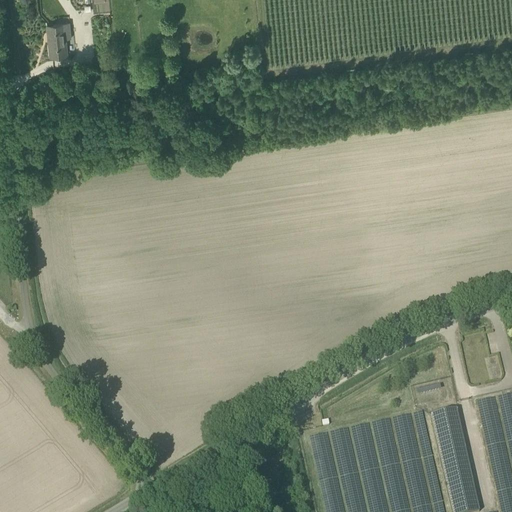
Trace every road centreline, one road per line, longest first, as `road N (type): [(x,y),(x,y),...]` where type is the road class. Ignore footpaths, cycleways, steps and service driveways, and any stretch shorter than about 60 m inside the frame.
road 1 (unclassified): [(141,490),(120,444),(50,363),(38,334),(3,0)]
road 2 (unclassified): [(141,490),(413,333),(511,305)]
